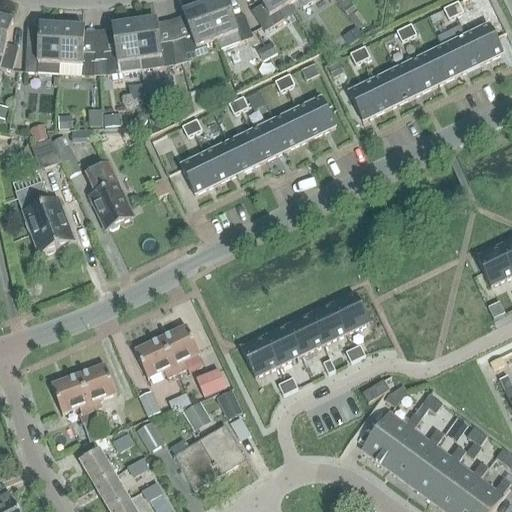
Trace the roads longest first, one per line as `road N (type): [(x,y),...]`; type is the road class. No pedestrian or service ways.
road 1 (tertiary): [(0,349),(119,304),(511,109)]
road 2 (residential): [(511,329),(419,372),(389,364),(293,409),(282,435),(294,479)]
road 3 (residential): [(63,511),(38,468),(0,353)]
